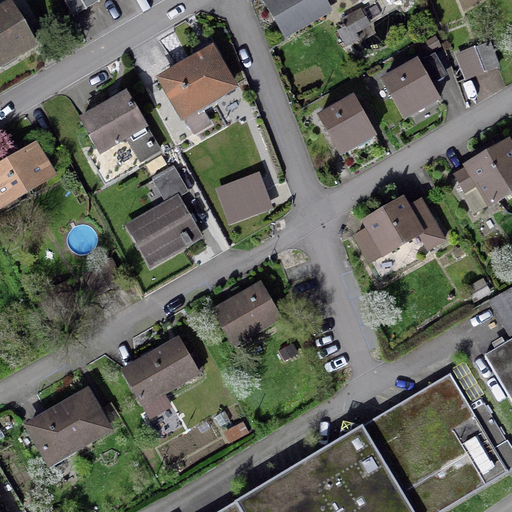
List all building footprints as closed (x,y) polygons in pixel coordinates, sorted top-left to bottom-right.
[(67,0),(78,17),(106,0),(67,0)] [(329,1),(328,0),(275,0),(276,0),(290,24),(329,1)] [(0,17),(0,65),(31,48),(10,12),(0,17)] [(362,12),(337,23),(346,42),(371,31),(362,12)] [(489,49),(459,58),(465,79),(495,69),(489,49)] [(211,57),(165,85),(184,117),(231,89),(211,57)] [(386,87),(407,120),(442,98),(422,65),(386,87)] [(144,129),(126,98),(79,126),(97,156),(144,129)] [(313,131),(332,163),(376,136),(356,104),(313,131)] [(511,191),(511,156),(507,148),(454,181),(475,214),(511,191)] [(0,210),(1,212),(48,180),(29,150),(0,168),(0,210)] [(255,195),(227,203),(231,219),(259,210),(255,195)] [(127,232),(151,270),(205,237),(182,199),(127,232)] [(422,236),(402,204),(350,237),(369,269),(422,236)] [(110,259),(85,272),(98,296),(123,283),(110,259)] [(64,282),(38,295),(52,321),(78,307),(64,282)] [(238,350),(279,325),(257,289),(216,315),(238,350)] [(511,338),(481,357),(511,407),(511,338)] [(146,409),(198,377),(176,342),(123,374),(146,409)] [(445,377),(225,511),(442,511),(505,474),(445,377)] [(48,469),(107,433),(86,397),(26,434),(48,469)]
